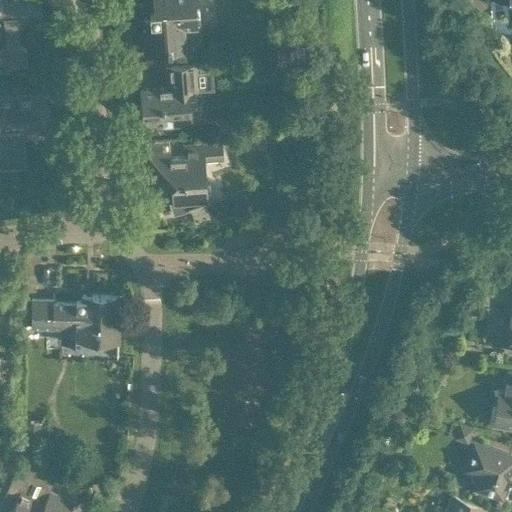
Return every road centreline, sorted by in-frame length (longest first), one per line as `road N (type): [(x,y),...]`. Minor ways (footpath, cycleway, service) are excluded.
road 1 (secondary): [(298,511),(385,317),(411,176)]
road 2 (secondary): [(373,177),(342,346),(293,511)]
road 3 (residential): [(96,230),(139,264),(151,297),(151,426),(129,511)]
road 4 (residential): [(84,0),(96,230)]
road 5 (secondary): [(363,0),(373,177)]
road 6 (secondary): [(411,176),(406,0)]
